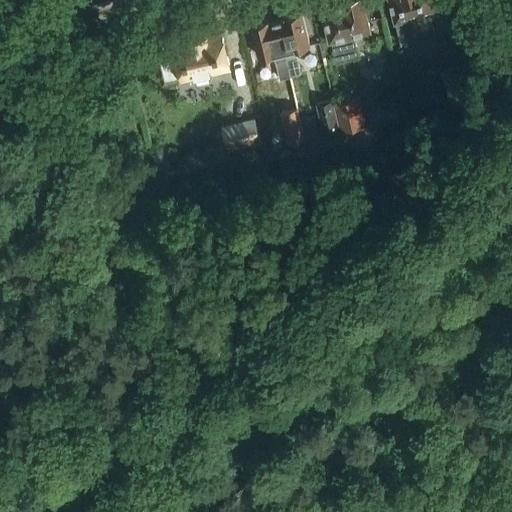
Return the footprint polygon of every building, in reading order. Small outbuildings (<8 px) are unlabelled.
[(348,0),(324,6),(337,61),(360,56),(354,34),(371,30),(363,0),(348,0)] [(392,0),(403,44),(437,35),(431,11),(438,10),(435,0),(392,0)] [(278,17),(292,76),(303,73),(297,47),(311,44),(303,11),(278,17)] [(281,78),(292,76),(278,17),(252,23),(260,57),(276,53),(281,78)] [(176,41),(178,51),(157,56),(163,83),(185,78),(185,81),(196,78),(201,83),(211,81),(214,75),(213,71),(231,67),(222,30),(176,41)] [(466,95),(460,65),(444,69),(450,98),(466,95)] [(411,97),(414,108),(444,101),(441,89),(411,97)] [(335,102),(341,130),(368,125),(362,96),(335,102)] [(324,134),(341,130),(335,102),(334,99),(317,102),(324,134)] [(315,113),(291,119),(286,142),(320,133),(315,113)] [(256,116),(222,125),(230,154),(263,146),(256,116)] [(167,151),(153,154),(158,174),(172,170),(167,151)]
